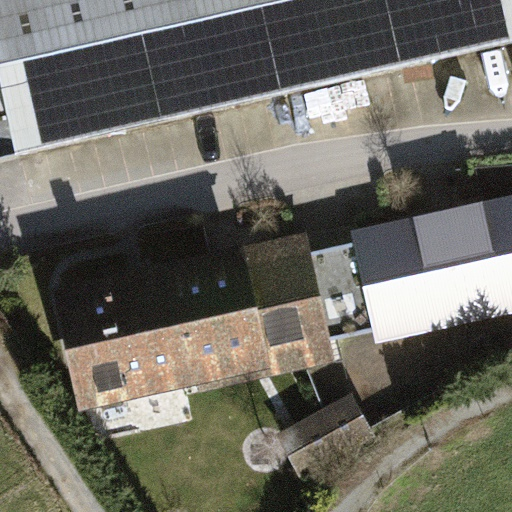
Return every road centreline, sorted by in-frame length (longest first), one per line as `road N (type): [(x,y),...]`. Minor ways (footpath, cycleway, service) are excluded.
road 1 (residential): [(0,236),(295,167),(511,139)]
road 2 (track): [(94,511),(0,368)]
